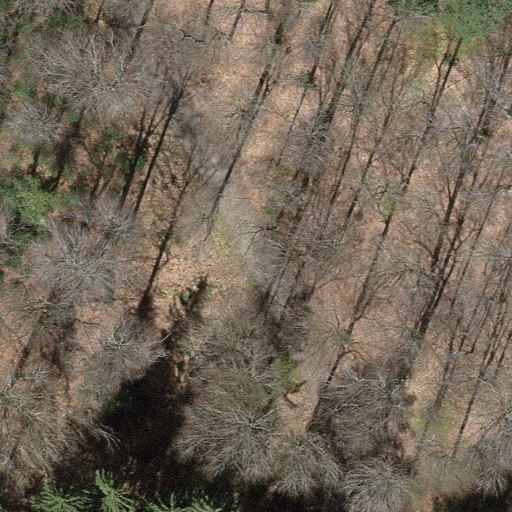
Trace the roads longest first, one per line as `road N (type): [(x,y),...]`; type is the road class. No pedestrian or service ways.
road 1 (track): [(126,0),(323,392),(350,511)]
road 2 (track): [(0,308),(111,511)]
